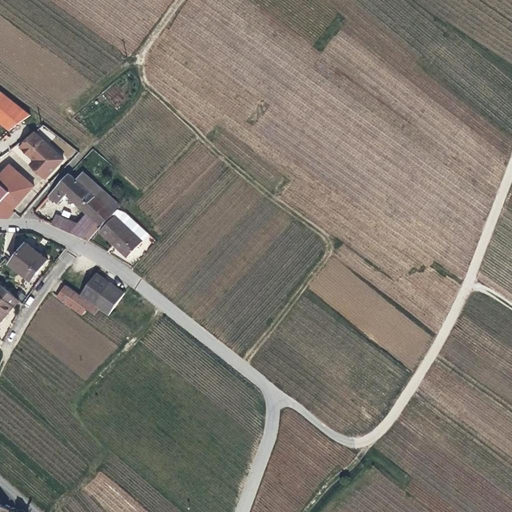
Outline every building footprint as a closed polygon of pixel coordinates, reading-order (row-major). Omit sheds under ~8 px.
[(30,113),(1,91),(0,91),(0,121),(9,129),(30,113)] [(18,142),(21,146),(35,132),(34,131),(18,142)] [(45,177),(63,158),(35,132),(21,146),(30,155),(26,159),(45,177)] [(9,163),(0,174),(0,179),(13,191),(4,201),(12,210),(34,184),(9,163)] [(58,202),(67,192),(88,211),(77,223),(71,219),(56,212),(52,223),(84,236),(89,239),(99,227),(114,212),(121,205),(83,171),(76,178),(69,172),(49,194),(58,202)] [(0,179),(0,205),(4,201),(13,191),(0,179)] [(12,210),(4,201),(0,205),(0,218),(7,218),(13,211),(12,210)] [(142,240),(114,212),(99,227),(128,256),(142,240)] [(11,262),(32,278),(48,258),(27,242),(11,262)] [(99,307),(108,314),(124,291),(97,271),(81,294),(99,307)] [(1,282),(0,283),(0,321),(3,318),(0,315),(11,303),(14,305),(20,299),(1,282)] [(94,313),(99,307),(81,294),(67,284),(58,295),(82,313),(86,307),(94,313)] [(3,318),(14,305),(11,303),(0,315),(3,318)] [(7,511),(9,508),(0,502),(0,511),(7,511)]
